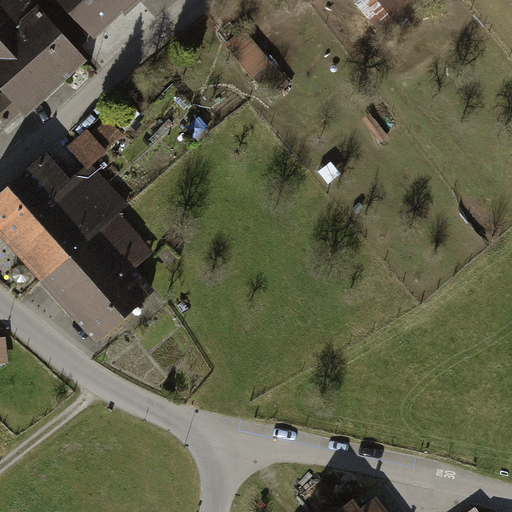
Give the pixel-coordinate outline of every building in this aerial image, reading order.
[(54,0),(95,43),(141,0),(54,0)] [(430,0),(350,0),(390,48),(438,9),(430,0)] [(0,101),(0,120),(11,132),(87,66),(43,15),(17,37),(0,17),(0,86),(8,95),(0,101)] [(229,49),(257,83),(292,55),(275,34),(257,49),(246,35),(229,49)] [(87,166),(90,169),(123,140),(105,120),(72,149),(87,166)] [(0,200),(0,233),(99,345),(154,296),(135,274),(156,256),(118,213),(124,208),(90,169),(87,166),(69,182),(48,158),(0,200)] [(375,511),(365,497),(343,511),(375,511)]
